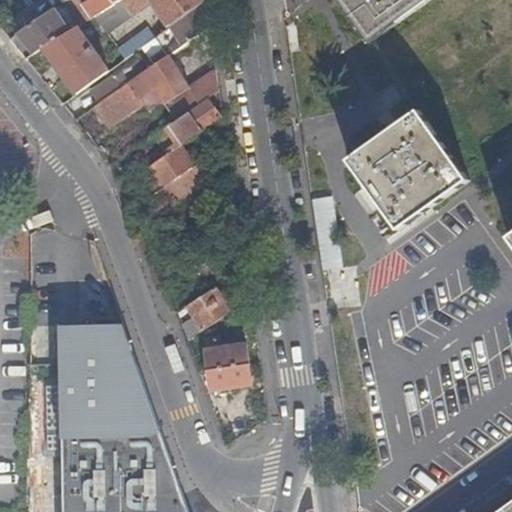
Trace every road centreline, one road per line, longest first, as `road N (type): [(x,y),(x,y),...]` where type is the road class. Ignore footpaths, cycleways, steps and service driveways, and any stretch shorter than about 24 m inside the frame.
road 1 (residential): [(209,480),(108,217),(0,76)]
road 2 (secondary): [(251,18),(308,426)]
